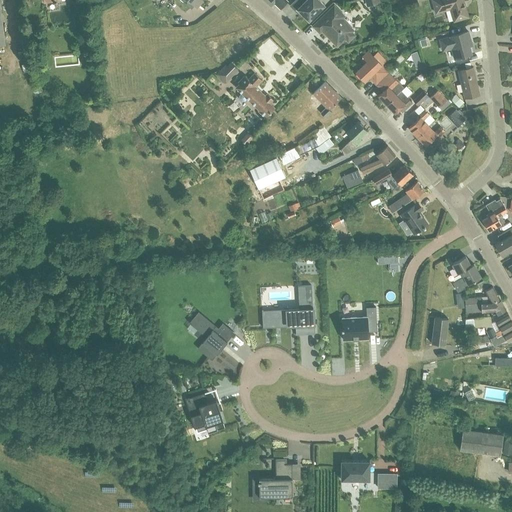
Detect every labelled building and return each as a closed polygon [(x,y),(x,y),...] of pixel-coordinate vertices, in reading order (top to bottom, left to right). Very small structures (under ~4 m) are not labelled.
[(187,0),(197,8),(203,1),(201,0),(187,0)] [(270,0),(280,9),(287,1),(286,0),(270,0)] [(295,0),(290,5),(301,17),(303,15),(309,21),(324,6),(318,0),(295,0)] [(417,0),(404,0),(397,2),(400,10),(419,5),(417,0)] [(455,21),(469,17),(464,0),(433,0),(437,13),(451,9),(455,21)] [(344,16),(334,6),(313,26),(319,33),(322,31),(337,46),(345,39),(348,42),(354,36),(351,33),(353,31),(341,19),(344,16)] [(210,24),(204,28),(209,37),(207,38),(208,40),(213,47),(214,49),(216,51),(217,53),(220,57),(223,61),(223,62),(225,61),(236,53),(230,44),(231,43),(232,43),(232,42),(231,41),(231,40),(232,39),(233,38),(235,37),(232,31),(229,28),(228,29),(227,27),(227,26),(228,26),(227,25),(225,26),(219,18),(210,24)] [(120,25),(110,26),(110,28),(111,39),(112,46),(121,45),(120,40),(119,33),(121,33),(120,25)] [(468,32),(450,37),(439,40),(442,52),(452,49),(455,59),(472,55),(468,42),(471,41),(468,32)] [(183,51),(187,47),(196,58),(202,53),(188,35),(177,43),(183,51)] [(366,62),(355,73),(365,82),(369,78),(371,80),(377,85),(389,73),(368,51),(362,57),(366,62)] [(401,57),(395,61),(399,65),(404,60),(401,57)] [(420,59),(414,61),(416,68),(422,66),(420,59)] [(228,66),(226,65),(216,75),(225,84),(227,82),(239,70),(231,62),(228,66)] [(465,98),(480,95),(473,67),(458,71),(465,98)] [(246,101),(248,99),(259,110),(258,110),(266,118),(275,108),(270,103),(274,100),(267,94),(265,96),(256,87),(262,80),(255,73),(249,80),(245,76),(238,83),(239,84),(236,87),(242,94),(240,96),(240,99),(242,101),(246,101)] [(389,73),(377,85),(383,91),(378,96),(387,105),(401,91),(404,88),(392,76),(389,73)] [(341,98),(325,82),(313,94),(326,108),(320,113),(326,119),(332,113),(329,110),(341,98)] [(426,92),(430,97),(435,92),(431,88),(426,92)] [(438,90),(430,97),(439,108),(443,112),(453,103),(449,99),(447,100),(438,90)] [(401,91),(387,105),(395,114),(400,109),(403,112),(412,103),(401,91)] [(423,91),(413,100),(418,105),(428,95),(423,91)] [(464,103),(456,95),(452,99),(459,107),(464,103)] [(417,137),(429,126),(435,120),(425,110),(418,116),(420,117),(409,128),(417,137)] [(458,127),(466,119),(456,110),(448,117),(458,127)] [(360,138),(368,131),(358,121),(347,132),(352,138),(341,150),(344,154),(351,150),(362,140),(360,138)] [(323,126),(313,135),(320,145),(331,136),(323,126)] [(435,132),(429,126),(417,137),(426,146),(437,135),(439,137),(445,131),(441,126),(435,132)] [(242,136),(247,144),(256,138),(251,130),(242,136)] [(314,138),(296,147),(300,155),(318,147),(314,138)] [(334,144),(329,138),(318,147),(316,149),(320,155),(334,144)] [(459,140),(454,145),(460,150),(465,145),(459,140)] [(396,155),(387,145),(376,155),(380,159),(360,167),(363,173),(385,164),(396,155)] [(370,158),(368,153),(361,157),(363,162),(370,158)] [(261,164),(250,169),(254,179),(256,182),(258,189),(259,188),(260,191),(262,196),(264,199),(284,190),(282,185),(280,179),(283,177),(286,176),(279,162),(277,157),(261,164)] [(361,157),(354,161),(356,165),(363,162),(361,157)] [(404,165),(393,175),(389,169),(373,179),(376,184),(386,178),(388,180),(392,189),(402,184),(403,184),(413,175),(404,165)] [(343,176),(348,188),(363,181),(358,170),(343,176)] [(425,189),(417,180),(417,181),(406,191),(408,194),(389,206),(392,213),(412,199),(425,189)] [(399,208),(401,212),(417,203),(414,199),(399,208)] [(488,217),(482,220),(489,231),(501,224),(504,222),(500,215),(507,211),(504,205),(500,199),(496,201),(495,199),(486,205),(489,211),(490,211),(490,213),(487,215),(488,217)] [(414,233),(428,224),(419,211),(423,209),(418,202),(401,214),(414,233)] [(339,217),(331,221),(334,226),(342,222),(339,217)] [(500,241),(496,244),(503,255),(511,249),(511,228),(503,233),(497,236),(500,241)] [(398,255),(378,256),(378,264),(381,264),(390,263),(390,271),(398,271),(398,263),(398,255)] [(452,281),(458,292),(467,287),(466,285),(481,277),(474,264),(471,265),(466,256),(453,263),(461,276),(452,281)] [(264,310),(262,310),(262,311),(262,313),(263,313),(264,325),(263,325),(263,328),(264,328),(264,326),(276,326),(276,325),(280,325),(280,326),(284,325),(286,325),(288,325),(291,325),(291,324),(296,324),(296,334),(314,333),(315,333),(314,309),(313,309),(312,287),(312,285),(298,286),(298,287),(299,287),(299,289),(300,291),(311,291),(311,293),(311,297),(311,298),(308,299),(300,299),(300,309),(296,310),(292,310),(289,310),(285,310),(264,311),(264,310)] [(506,309),(493,287),(485,292),(488,297),(465,298),(465,312),(495,310),(498,314),(506,309)] [(377,331),(376,307),(366,307),(367,317),(342,318),(343,339),(368,338),(368,332),(377,331)] [(235,333),(223,323),(218,328),(198,312),(189,323),(207,338),(198,348),(212,360),(222,348),(221,347),(223,344),(224,345),(235,333)] [(492,328),(486,332),(488,335),(488,336),(490,339),(496,336),(497,338),(511,329),(511,320),(508,313),(495,321),(491,323),(491,325),(492,328)] [(490,316),(465,319),(465,329),(485,326),(491,325),(491,323),(490,316)] [(431,343),(445,344),(449,319),(435,317),(431,343)] [(511,329),(497,338),(496,336),(490,339),(494,347),(507,340),(508,343),(511,341),(511,329)] [(46,359),(44,339),(35,340),(36,352),(38,352),(39,360),(46,359)] [(494,358),(494,366),(511,366),(511,359),(510,359),(510,358),(494,358)] [(39,392),(60,391),(58,368),(38,370),(39,379),(36,376),(33,379),(33,383),(38,386),(39,392)] [(173,375),(162,380),(165,386),(169,384),(171,388),(177,385),(173,375)] [(471,390),(465,393),(469,400),(475,397),(471,390)] [(222,417),(220,411),(220,410),(222,410),(223,410),(222,406),(220,403),(215,405),(214,401),(214,400),(212,401),(208,402),(205,393),(199,394),(190,397),(190,399),(195,414),(191,415),(193,422),(195,427),(197,426),(204,424),(205,424),(207,430),(208,432),(214,430),(215,431),(218,430),(225,427),(223,421),(222,417)] [(503,435),(462,429),(461,449),(479,452),(501,455),(503,435)] [(511,441),(504,441),(502,454),(511,454),(511,441)] [(265,497),(289,497),(288,487),(292,487),(292,479),(300,479),(300,470),(292,470),(292,464),(293,464),(293,463),(285,464),(285,460),(276,460),(276,458),(276,479),(259,479),(259,489),(254,489),(254,499),(265,499),(265,497)] [(341,480),(342,480),(342,479),(368,479),(368,480),(370,480),(370,479),(369,479),(369,462),(370,462),(370,461),(369,461),(369,462),(359,462),(359,461),(358,461),(354,461),(352,461),(342,461),(341,461),(341,462),(342,462),(342,479),(341,479),(341,480)] [(101,469),(87,469),(87,477),(101,477),(101,469)] [(397,474),(378,474),(378,488),(396,488),(397,474)] [(122,508),(135,506),(134,499),(121,501),(122,508)] [(396,502),(394,511),(402,511),(404,503),(396,502)]
